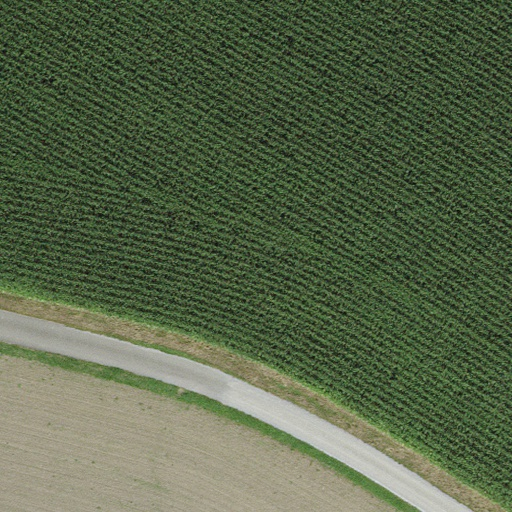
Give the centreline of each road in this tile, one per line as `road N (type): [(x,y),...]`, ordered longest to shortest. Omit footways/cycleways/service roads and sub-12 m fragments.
road 1 (track): [(227,388),(373,463),(447,511)]
road 2 (track): [(227,388),(0,327)]
